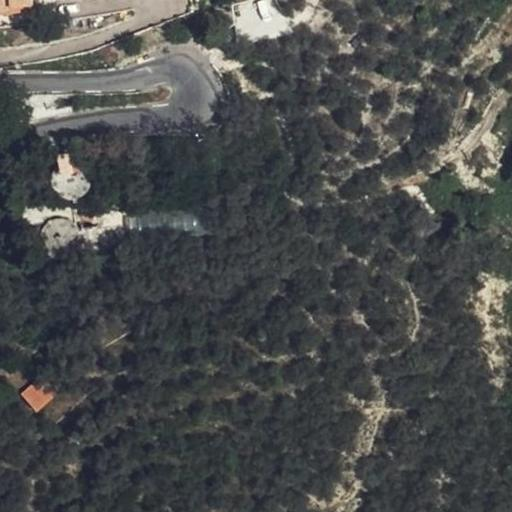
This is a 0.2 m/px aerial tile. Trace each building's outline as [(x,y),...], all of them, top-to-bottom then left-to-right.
[(76,169),(81,173),(87,173),(92,173),(98,172),(102,168),(106,163),(108,158),(109,151),(108,146),(107,143),(103,138),(99,135),(93,132),(87,132),(81,133),(76,136),(72,140),(70,143),(68,148),(67,154),(69,160),(71,165),(76,169)] [(80,193),(74,193),(68,195),(64,198),(61,203),(59,208),(59,214),(60,220),(62,225),(67,230),(72,233),(78,234),(83,234),(89,231),(94,228),(97,223),(99,215),(99,209),(97,203),(96,201),(91,197),(86,194),(80,193)] [(124,196),(119,198),(115,201),(114,204),(113,208),(114,213),(116,217),(120,220),(121,220),(126,222),(131,220),(134,218),(137,214),(138,210),(138,205),(136,201),(132,198),(128,196),(124,196)] [(113,208),(114,204),(115,201),(97,203),(99,209),(99,215),(97,223),(120,220),(116,217),(114,213),(113,208)] [(32,362),(47,379),(67,358),(52,342),(32,362)]
